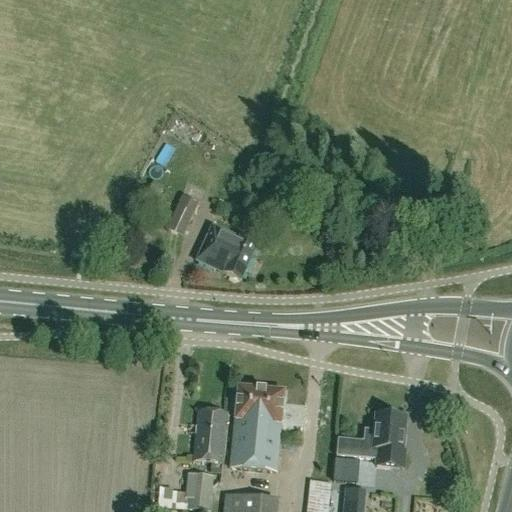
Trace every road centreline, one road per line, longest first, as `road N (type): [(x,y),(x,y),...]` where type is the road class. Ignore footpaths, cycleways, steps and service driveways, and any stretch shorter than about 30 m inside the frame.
road 1 (secondary): [(0,302),(276,326)]
road 2 (secondary): [(276,326),(477,358),(511,373)]
road 3 (secondary): [(511,310),(419,306),(276,326)]
